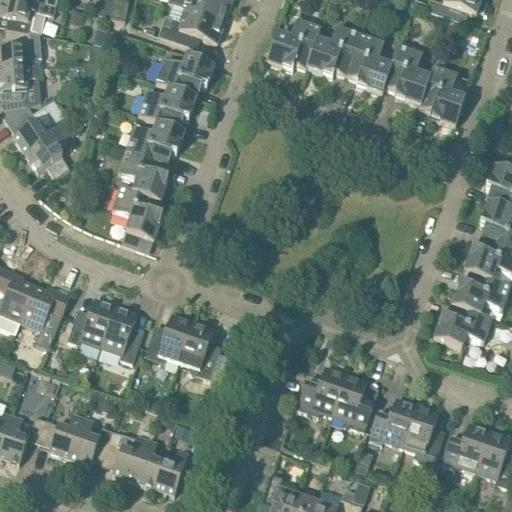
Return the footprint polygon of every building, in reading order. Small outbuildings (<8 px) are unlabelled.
[(0,21),(8,23),(6,35),(29,38),(30,37),(41,39),(45,19),(53,21),(55,11),(4,0),(2,0),(0,12),(0,21)] [(4,0),(55,11),(58,2),(51,0),(4,0)] [(171,0),(168,8),(171,9),(224,27),(231,5),(216,0),(171,0)] [(413,4),(411,11),(452,25),(456,14),(475,21),(476,18),(482,18),(486,7),(482,2),(482,0),(445,0),(442,9),(430,4),(428,9),(413,4)] [(114,2),(112,11),(110,22),(110,24),(124,26),(128,5),(114,2)] [(112,11),(100,8),(97,19),(110,22),(112,11)] [(165,21),(158,41),(189,52),(193,41),(216,49),(224,27),(171,9),(167,22),(165,21)] [(434,36),(441,35),(445,31),(444,25),(440,23),(432,24),(434,36)] [(306,74),(316,46),(320,34),(296,25),(289,44),(275,39),(266,67),(292,76),(294,71),(306,75),(306,74)] [(329,50),(316,46),(306,74),(332,82),(333,78),(345,82),(359,40),(336,32),(329,50)] [(3,53),(0,53),(0,76),(41,73),(40,63),(38,40),(29,38),(6,35),(3,53)] [(384,93),(391,72),(390,71),(377,67),(383,48),(359,40),(345,82),(357,86),(355,90),(382,100),(384,93)] [(429,83),(415,78),(421,60),(397,52),(390,71),(391,72),(384,93),(395,97),(393,102),(419,111),(420,111),(429,83)] [(201,91),(205,93),(213,70),(186,60),(182,72),(163,65),(155,89),(167,94),(168,94),(195,103),(197,104),(201,91)] [(432,72),(429,83),(420,111),(419,111),(418,114),(430,118),(429,123),(455,132),(464,104),(450,99),(456,81),(432,72)] [(41,73),(0,76),(0,116),(0,120),(27,111),(40,108),(38,84),(41,83),(41,73)] [(156,128),(179,136),(179,135),(183,124),(187,126),(195,103),(168,94),(167,94),(163,104),(145,98),(137,122),(155,128),(156,128)] [(32,118),(27,111),(0,120),(14,141),(12,142),(25,161),(63,136),(57,126),(54,129),(43,111),(32,118)] [(105,114),(97,111),(94,119),(102,122),(105,114)] [(63,136),(68,144),(78,138),(83,131),(80,125),(63,136)] [(184,137),(179,135),(179,136),(156,128),(155,128),(151,139),(133,133),(125,157),(167,171),(171,159),(175,161),(184,137)] [(55,153),(68,144),(63,136),(25,161),(37,179),(46,173),(55,185),(70,175),(61,163),(55,153)] [(132,198),(159,207),(160,207),(167,184),(163,182),(167,171),(125,157),(117,180),(135,186),(132,197),(132,198)] [(511,176),(493,170),(485,193),(489,195),(485,207),(487,207),(511,216),(511,176)] [(125,237),(153,247),(162,221),(157,219),(161,207),(160,207),(159,207),(132,198),(132,197),(120,193),(111,217),(130,223),(125,237)] [(484,232),(480,243),(511,254),(511,227),(511,228),(511,225),(511,216),(487,207),(479,230),(484,232)] [(509,292),(511,283),(511,254),(480,243),(476,255),(471,253),(463,277),(468,279),(491,286),(509,292)] [(0,334),(16,341),(21,328),(19,327),(34,292),(13,283),(15,279),(2,274),(0,276),(0,334)] [(459,288),(451,311),(479,321),(479,320),(483,310),(501,316),(509,292),(491,286),(468,279),(464,290),(459,288)] [(34,292),(19,327),(21,328),(40,336),(38,340),(34,349),(48,354),(51,346),(70,302),(56,296),(54,300),(34,292)] [(83,347),(101,353),(115,311),(94,304),(88,323),(77,319),(67,348),(81,352),(83,347)] [(479,321),(451,311),(450,310),(446,322),(441,321),(433,344),(461,353),(465,342),(483,349),(491,324),(479,320),(479,321)] [(136,319),(115,311),(101,353),(121,361),(120,366),(134,371),(144,342),(129,337),(136,319)] [(160,363),(178,370),(193,327),(171,320),(165,339),(155,336),(145,363),(158,368),(160,363)] [(207,353),(208,349),(213,334),(193,327),(178,370),(189,373),(189,375),(191,378),(211,385),(220,357),(207,353)] [(0,364),(0,377),(11,381),(15,369),(0,364)] [(301,401),(296,415),(310,420),(317,422),(318,417),(332,422),(346,380),(325,373),(320,387),(318,393),(306,388),(301,401)] [(367,387),(346,380),(332,422),(344,426),(342,432),(364,439),(373,412),(360,408),(367,387)] [(129,393),(124,406),(137,411),(140,403),(136,396),(129,393)] [(165,409),(170,422),(180,418),(177,413),(179,412),(174,400),(167,403),(166,408),(165,409)] [(383,446),(402,453),(417,411),(396,404),(388,425),(377,422),(368,447),(381,452),(383,446)] [(438,418),(417,411),(402,453),(414,457),(412,465),(428,477),(434,471),(445,438),(432,434),(438,418)] [(1,420),(0,420),(0,457),(13,421),(2,417),(1,420)] [(69,429),(60,426),(58,431),(46,427),(38,450),(49,454),(47,458),(69,465),(83,422),(73,419),(69,429)] [(26,447),(38,450),(46,427),(36,423),(33,432),(21,428),(22,424),(13,421),(0,457),(0,463),(18,470),(26,447)] [(91,467),(102,471),(113,438),(103,434),(99,445),(88,441),(93,426),(83,422),(69,465),(89,472),(91,467)] [(178,429),(174,440),(188,446),(192,434),(178,429)] [(490,436),(469,429),(463,444),(451,441),(441,472),(454,476),(456,471),(475,478),(490,436)] [(510,443),(490,436),(475,478),(496,485),(494,492),(506,496),(511,480),(511,461),(505,459),(510,443)] [(113,438),(102,471),(113,475),(111,480),(133,487),(147,444),(138,441),(136,446),(113,438)] [(133,487),(153,494),(162,467),(151,463),(157,448),(147,444),(133,487)] [(172,470),(162,467),(153,494),(174,501),(188,458),(178,455),(172,470)] [(345,476),(356,472),(353,464),(342,468),(345,476)] [(326,481),(330,470),(317,466),(313,477),(326,481)] [(365,482),(368,474),(357,470),(354,479),(365,482)] [(261,510),(265,511),(294,511),(298,501),(279,494),(282,485),(271,481),(265,499),(263,505),(261,510)] [(343,482),(338,503),(362,509),(367,488),(343,482)] [(316,511),(318,507),(298,501),(294,511),(316,511)]
